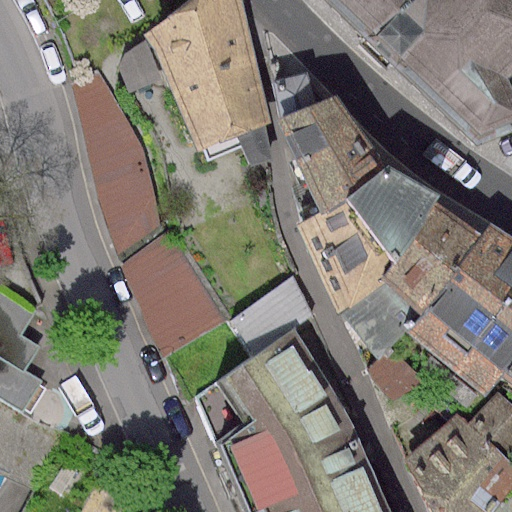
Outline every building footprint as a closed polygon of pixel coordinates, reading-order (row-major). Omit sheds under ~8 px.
[(242,0),(189,0),(144,34),(154,49),(199,152),(239,137),(249,163),(270,160),(266,126),(271,123),(242,0)] [(511,0),(325,0),(474,142),(511,126),(511,0)] [(97,70),(73,85),(99,200),(117,255),(160,224),(144,152),(97,70)] [(342,200),(378,175),(331,101),(282,128),(317,201),(321,212),(342,200)] [(342,200),(388,266),(430,203),(378,175),(342,200)] [(321,212),(317,201),(296,210),(339,311),(391,273),(388,266),(342,200),(321,212)] [(388,266),(391,273),(428,305),(483,234),(430,203),(388,266)] [(173,227),(122,267),(163,359),(230,317),(173,227)] [(511,356),(511,253),(483,234),(428,305),(405,332),(481,394),(500,370),(511,356)] [(391,273),(339,311),(367,371),(405,332),(428,305),(391,273)] [(292,276),(232,316),(255,356),(300,326),(311,316),(292,276)] [(40,299),(0,279),(0,385),(33,403),(46,378),(29,369),(43,343),(23,333),(40,299)] [(374,511),(300,326),(255,356),(197,400),(250,511),(374,511)] [(511,356),(500,370),(511,380),(511,356)] [(466,422),(411,472),(430,511),(489,511),(511,484),(511,465),(501,458),(511,443),(511,407),(499,396),(471,425),(466,422)]
